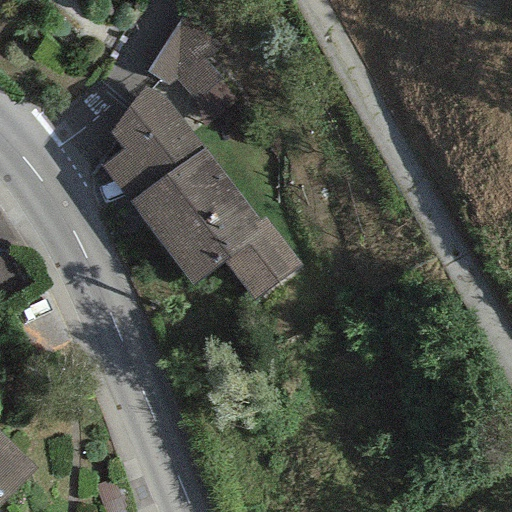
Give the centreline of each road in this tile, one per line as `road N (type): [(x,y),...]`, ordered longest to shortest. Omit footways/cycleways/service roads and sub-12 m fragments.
road 1 (tertiary): [(28,165),(192,511)]
road 2 (residential): [(168,0),(122,76),(28,165)]
